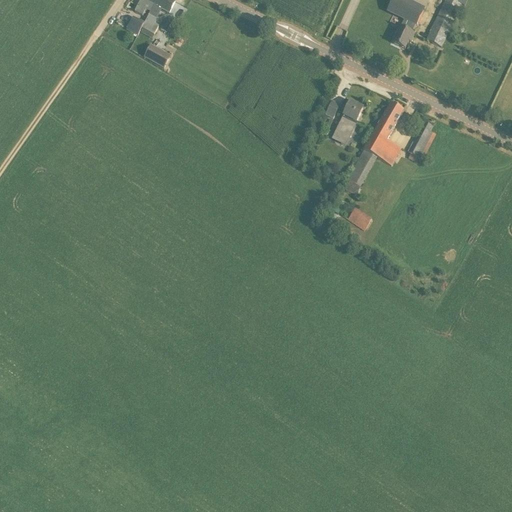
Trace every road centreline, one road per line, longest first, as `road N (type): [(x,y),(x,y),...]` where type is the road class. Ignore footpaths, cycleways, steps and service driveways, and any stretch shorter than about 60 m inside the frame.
road 1 (tertiary): [(511,142),(219,0)]
road 2 (track): [(0,171),(120,0)]
